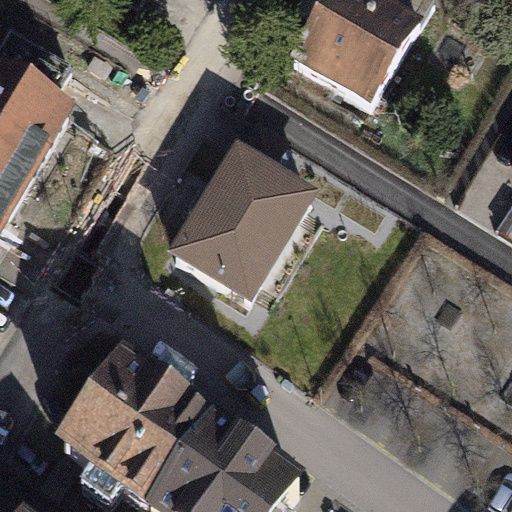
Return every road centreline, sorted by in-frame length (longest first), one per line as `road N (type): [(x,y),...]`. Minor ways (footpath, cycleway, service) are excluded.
road 1 (residential): [(76,278),(409,511)]
road 2 (residential): [(212,67),(511,255)]
road 3 (residential): [(76,278),(212,67)]
road 4 (residential): [(0,403),(76,278)]
